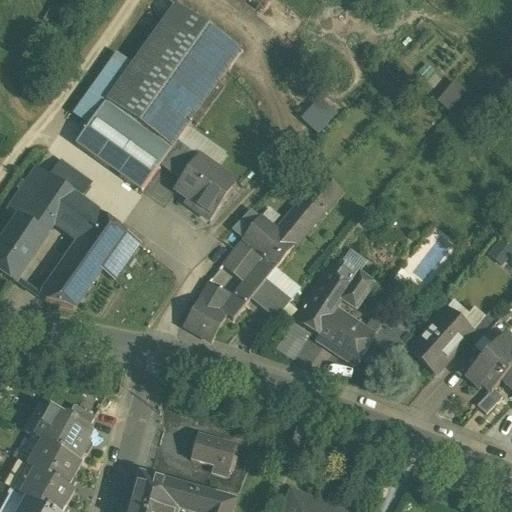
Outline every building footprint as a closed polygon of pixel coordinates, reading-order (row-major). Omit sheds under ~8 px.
[(187,130),(241,54),(176,7),(127,75),(111,64),(73,117),(89,129),(75,148),(141,195),(159,169),(182,185),(176,194),(189,203),(190,202),(197,207),(193,212),(208,223),(235,186),(216,172),(226,158),(187,130)] [(451,81),(435,102),(447,112),(463,91),(451,81)] [(286,114),(314,140),(336,118),(308,91),(286,114)] [(462,95),(449,113),(457,118),(470,101),(462,95)] [(113,283),(139,246),(80,203),(91,188),(60,165),(49,180),(38,171),(1,224),(13,232),(0,251),(0,272),(47,306),(73,313),(101,275),(113,283)] [(275,236),(258,223),(240,245),(251,253),(259,260),(274,272),(338,193),(321,179),(275,236)] [(490,258),(499,267),(511,253),(511,251),(504,244),(490,258)] [(240,245),(220,269),(231,278),(251,253),(240,245)] [(330,268),(295,322),(336,348),(348,330),(332,319),(342,303),(356,312),(372,288),(357,278),(364,268),(364,264),(359,261),(356,262),(348,256),(336,273),(330,268)] [(231,302),(206,288),(183,329),(211,345),(225,319),(232,325),(249,304),(264,285),(274,272),(259,260),(253,266),(258,269),(231,302)] [(264,285),(249,304),(273,324),(289,305),(264,285)] [(388,300),(371,325),(378,330),(374,337),(375,338),(387,320),(396,305),(388,300)] [(441,317),(407,354),(434,378),(472,336),(460,325),(456,330),(441,317)] [(375,338),(360,362),(376,372),(409,334),(387,320),(375,338)] [(499,325),(472,355),(480,363),(501,341),(503,343),(510,335),(499,325)] [(352,332),(348,330),(336,348),(340,351),(336,357),(355,369),(360,362),(375,338),(374,337),(356,326),(352,332)] [(480,363),(463,382),(477,395),(480,391),(488,398),(500,385),(511,371),(511,351),(503,343),(501,341),(480,363)] [(511,371),(500,385),(511,396),(511,371)] [(66,419),(88,431),(94,421),(72,408),(66,419)] [(41,445),(79,466),(90,446),(87,445),(91,437),(90,433),(88,431),(66,419),(63,421),(51,414),(35,441),(41,445)] [(236,449),(197,439),(190,464),(213,470),(211,476),(227,480),(236,449)] [(34,473),(68,492),(82,468),(79,466),(41,445),(28,469),(34,473)] [(34,473),(20,497),(26,500),(46,511),(65,511),(74,495),(68,492),(34,473)] [(173,488),(140,479),(130,511),(166,511),(168,508),(173,489),(173,488)] [(208,511),(212,501),(173,489),(168,508),(184,511),(208,511)] [(332,511),(291,496),(284,511),(332,511)] [(46,511),(26,500),(19,511),(46,511)] [(231,511),(234,507),(212,501),(208,511),(231,511)]
